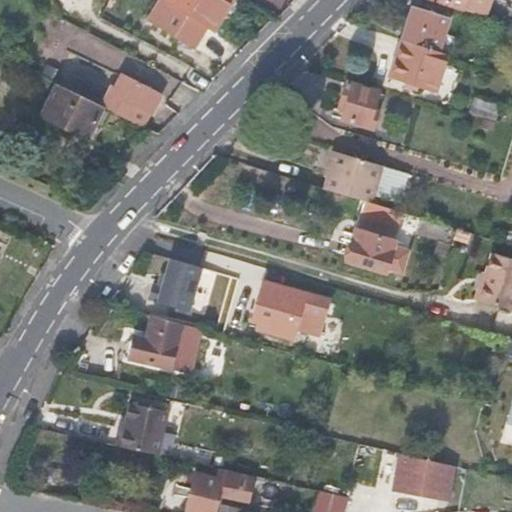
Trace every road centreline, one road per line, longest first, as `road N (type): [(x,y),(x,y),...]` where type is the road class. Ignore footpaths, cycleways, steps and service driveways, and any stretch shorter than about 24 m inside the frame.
road 1 (secondary): [(333,0),(102,236)]
road 2 (secondary): [(102,236),(11,371)]
